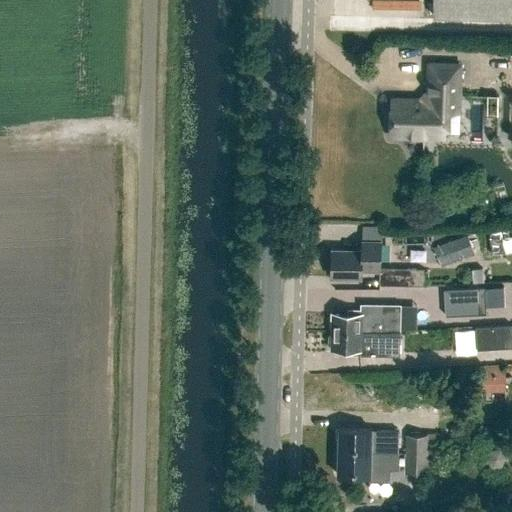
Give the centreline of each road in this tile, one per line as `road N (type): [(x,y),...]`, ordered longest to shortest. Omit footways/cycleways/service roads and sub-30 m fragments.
road 1 (secondary): [(262,511),(276,0)]
road 2 (unclassified): [(135,511),(148,0)]
